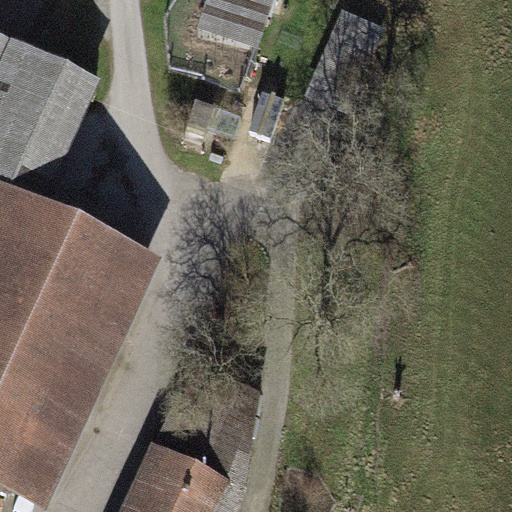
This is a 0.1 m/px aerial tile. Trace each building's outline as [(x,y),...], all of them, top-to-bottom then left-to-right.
[(272,0),(225,0),(218,32),(259,42),(272,0)] [(375,42),(347,31),(322,90),(348,103),(375,42)] [(0,495),(37,511),(48,511),(160,271),(40,217),(94,102),(0,59),(0,495)] [(255,401),(195,375),(157,456),(162,460),(224,487),(245,495),(255,401)] [(213,511),(224,487),(162,460),(138,511),(213,511)]
